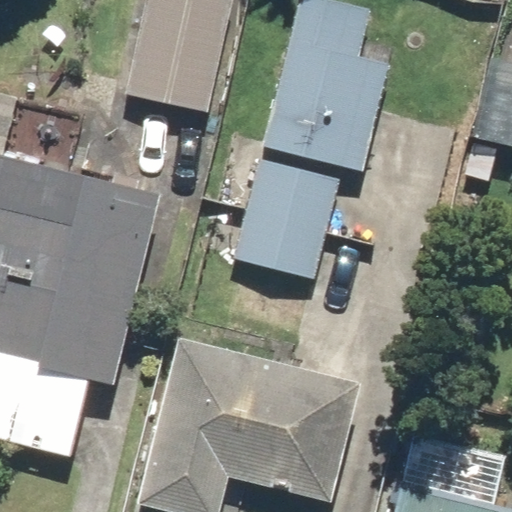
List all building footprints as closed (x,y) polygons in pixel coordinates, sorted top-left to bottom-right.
[(226,0),(142,0),(123,103),(204,118),(226,0)] [(352,187),(380,68),(357,63),(368,15),(305,0),(294,0),(229,279),(308,297),(335,183),(352,187)] [(0,168),(0,446),(58,459),(73,387),(101,393),(142,199),(0,168)] [(218,511),(222,494),(306,511),(324,511),(351,383),(169,345),(134,511),(139,511),(218,511)] [(511,511),(384,488),(379,511),(511,511)]
